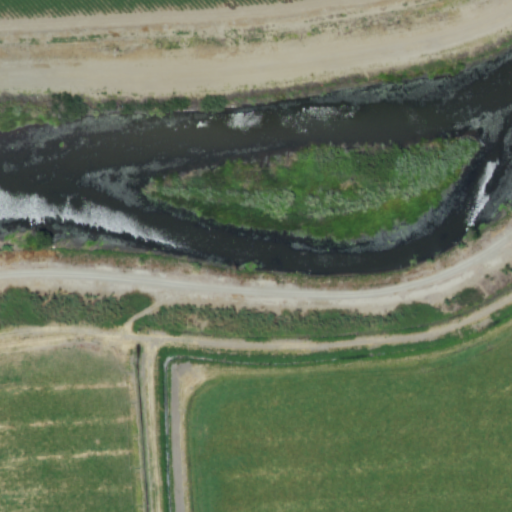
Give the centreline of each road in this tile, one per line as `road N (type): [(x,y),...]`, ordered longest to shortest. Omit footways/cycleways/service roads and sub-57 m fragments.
road 1 (residential): [(511,228),(396,303),(0,277)]
road 2 (track): [(0,312),(83,309),(253,325),(375,317),(511,265)]
road 3 (track): [(439,0),(246,35),(121,36),(0,63)]
